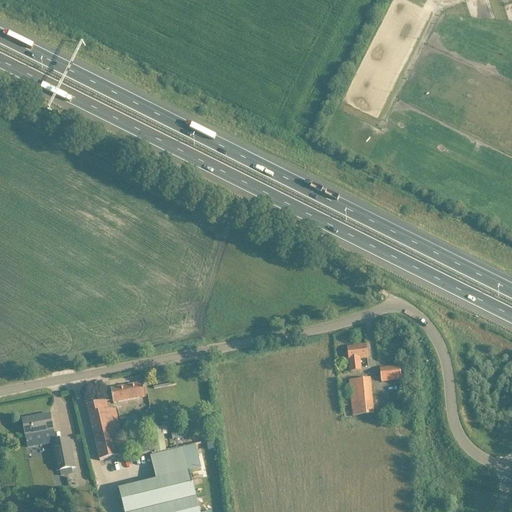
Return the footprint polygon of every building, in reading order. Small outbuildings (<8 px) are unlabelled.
[(347,348),(349,358),(349,360),(350,372),(361,371),(359,359),(367,358),(366,346),(347,348)] [(380,369),(382,382),(401,380),(399,367),(380,369)] [(372,415),(370,378),(348,379),(350,416),(372,415)] [(110,389),(112,399),(113,403),(146,397),(143,383),(110,389)] [(87,407),(101,462),(124,456),(113,410),(108,411),(106,402),(87,407)] [(22,420),(24,430),(26,438),(53,432),(50,415),(22,420)] [(170,430),(172,441),(187,438),(184,427),(170,430)] [(152,432),(148,433),(151,452),(155,451),(155,454),(166,452),(162,428),(152,430),(152,432)] [(50,442),(56,471),(75,468),(70,438),(50,442)] [(27,449),(30,458),(39,455),(37,446),(27,449)] [(199,511),(184,451),(163,456),(151,459),(157,481),(119,490),(124,511),(199,511)]
